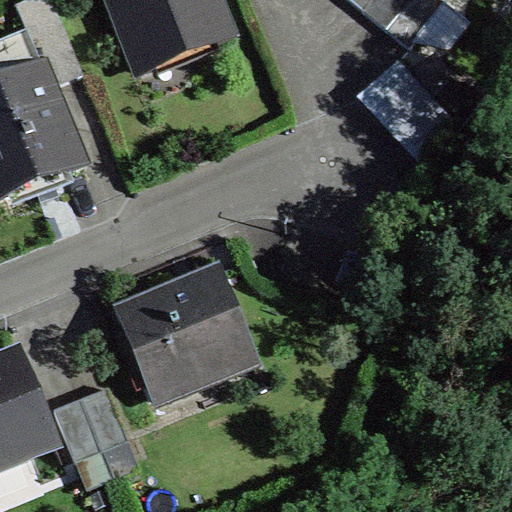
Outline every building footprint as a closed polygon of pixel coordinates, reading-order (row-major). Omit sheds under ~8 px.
[(213,0),(110,0),(139,70),(228,34),(213,0)] [(344,0),(362,14),(373,0),(344,0)] [(373,0),(362,14),(384,32),(410,0),(373,0)] [(446,6),(438,0),(410,0),(384,32),(408,52),(446,6)] [(28,35),(42,68),(52,91),(83,78),(59,21),(28,35)] [(396,65),(358,100),(422,170),(460,135),(396,65)] [(42,68),(0,86),(0,200),(83,166),(52,91),(42,68)] [(255,363),(217,274),(121,314),(158,403),(255,363)] [(19,355),(0,363),(0,467),(56,445),(19,355)] [(107,391),(81,401),(103,455),(129,445),(107,391)] [(81,401),(54,413),(77,466),(103,455),(81,401)]
